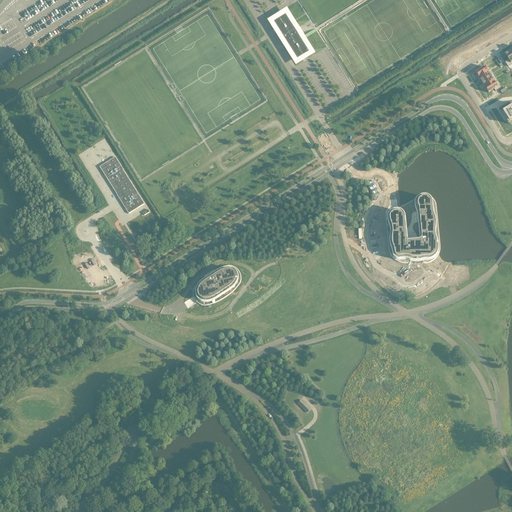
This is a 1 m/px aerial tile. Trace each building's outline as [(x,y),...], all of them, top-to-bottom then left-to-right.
[(312,51),(289,13),(274,22),(297,60),(312,51)] [(478,70),(475,72),(477,75),(476,76),(478,79),(488,72),(485,67),(479,71),(478,70)] [(488,72),(478,79),(480,81),(481,81),(482,83),(493,76),(490,71),(488,72)] [(493,76),(482,83),(483,85),(482,86),(484,88),(495,81),(496,81),(496,80),(493,76)] [(495,81),(484,88),(486,91),(487,90),(487,91),(488,93),(494,89),(495,91),(500,88),(495,81)] [(502,113),(501,113),(507,123),(508,123),(510,124),(511,125),(511,123),(511,106),(510,108),(502,113)] [(115,157),(99,167),(129,214),(144,204),(115,157)] [(386,220),(386,223),(389,248),(389,250),(389,252),(390,254),(391,256),(392,258),(394,259),(395,260),(397,261),(399,262),(401,263),(403,263),(405,264),(406,264),(407,264),(408,263),(408,261),(408,259),(424,260),(424,261),(424,263),(424,264),(425,264),(426,264),(428,263),(429,263),(430,262),(432,262),(433,261),(435,259),(436,258),(438,256),(438,254),(439,253),(440,251),(440,249),(440,247),(440,245),(439,230),(436,206),(436,204),(435,203),(435,202),(434,201),(433,200),(432,198),(431,197),(429,197),(428,196),(426,196),(425,196),(424,196),(422,196),(421,197),(420,197),(402,207),(397,210),(391,213),(390,214),(389,215),(388,216),(387,217),(387,219),(386,219),(386,220)] [(193,291),(193,292),(193,294),(193,296),(194,297),(194,298),(195,299),(195,300),(196,301),(197,302),(198,303),(199,304),(200,304),(201,305),(202,305),(204,305),(206,305),(208,305),(210,305),(212,304),(214,303),(218,302),(222,300),(225,298),(229,295),(232,292),(234,291),(235,290),(237,288),(238,286),(239,284),(240,282),(241,280),(241,278),(241,277),(241,275),(240,273),(239,272),(238,271),(237,269),(236,268),(235,267),(234,267),(232,266),(231,266),(229,266),(228,266),(226,266),(224,267),(221,268),(219,269),(216,270),(214,271),(213,271),(213,272),(206,277),(205,277),(203,278),(201,280),(199,282),(197,284),(196,286),(194,288),(193,289),(193,291)] [(301,400),(297,403),(307,413),(310,409),(301,400)]
